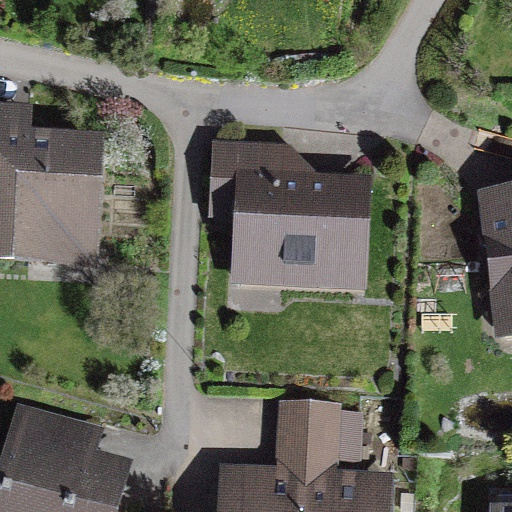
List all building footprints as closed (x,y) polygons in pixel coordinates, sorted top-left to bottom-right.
[(0,258),(58,261),(60,232),(90,233),(94,148),(9,144),(10,118),(0,117),(0,258)] [(216,157),(214,200),(244,201),(241,264),(282,266),(281,278),(345,281),(348,236),(360,237),(362,192),(279,188),(281,154),(223,151),(216,157)] [(511,205),(489,208),(503,328),(511,327),(511,205)] [(379,511),(380,493),(331,491),(333,461),(356,462),(358,417),(335,416),(335,411),(283,409),(279,488),(230,486),(229,511),(379,511)] [(23,416),(0,497),(0,511),(111,511),(117,489),(83,480),(96,436),(23,416)]
